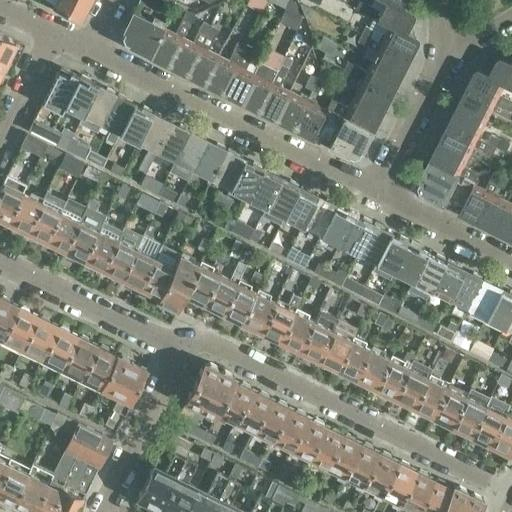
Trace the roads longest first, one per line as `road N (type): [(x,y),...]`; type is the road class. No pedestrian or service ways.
road 1 (residential): [(511,488),(205,339),(178,342)]
road 2 (residential): [(90,53),(376,198)]
road 3 (residential): [(178,342),(0,258)]
road 4 (residential): [(103,511),(178,342)]
road 5 (residential): [(376,198),(448,58)]
road 6 (residential): [(376,198),(511,263)]
road 7 (residential): [(0,150),(55,39)]
